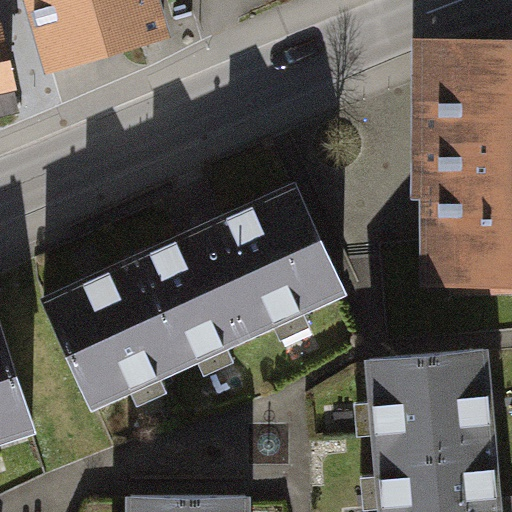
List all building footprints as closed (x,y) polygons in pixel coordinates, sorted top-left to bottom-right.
[(209,19),(203,0),(46,0),(67,64),(209,19)] [(0,108),(19,104),(0,17),(0,108)] [(435,287),(511,286),(511,60),(434,61),(435,287)] [(344,290),(296,183),(43,294),(90,401),(344,290)] [(0,424),(28,415),(0,334),(0,424)] [(505,511),(491,351),(362,362),(375,511),(505,511)] [(253,511),(253,498),(133,497),(133,511),(253,511)]
